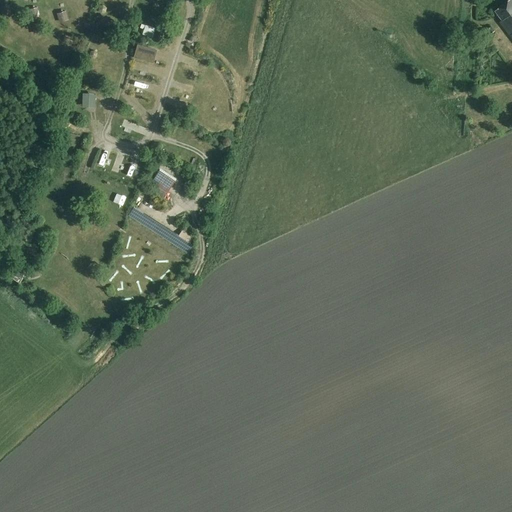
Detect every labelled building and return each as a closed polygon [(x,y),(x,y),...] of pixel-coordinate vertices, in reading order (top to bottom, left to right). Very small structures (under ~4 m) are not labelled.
[(511,0),(509,0),(495,11),(503,21),(500,22),(511,38),(511,0)] [(99,6),(98,10),(101,13),(106,12),(106,7),(103,4),(99,6)] [(0,7),(2,16),(11,15),(9,5),(0,7)] [(28,9),(30,18),(40,16),(38,7),(28,9)] [(57,13),(59,22),(68,19),(66,11),(57,13)] [(14,14),(15,22),(22,20),(21,13),(14,14)] [(135,57),(142,59),(145,46),(138,44),(135,57)] [(65,151),(68,152),(75,155),(80,141),(79,141),(80,136),(72,133),(71,133),(65,151)]
